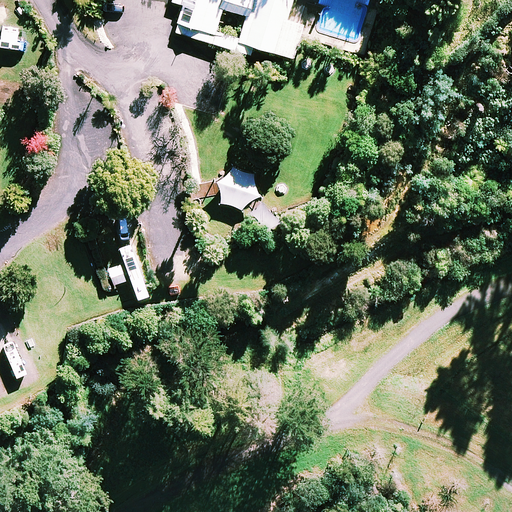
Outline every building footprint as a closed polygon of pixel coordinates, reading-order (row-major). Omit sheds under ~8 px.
[(171,0),(171,1),(183,4),(178,23),(216,34),(225,0),(171,0)] [(310,0),(253,0),(241,40),(292,59),(310,0)] [(235,204),(242,210),(249,201),(258,195),(253,186),(254,171),(242,171),(232,166),(226,176),(217,182),(221,193),(222,203),(235,204)] [(279,222),(262,203),(247,216),(265,235),(279,222)] [(123,263),(107,269),(114,289),(130,284),(123,263)]
